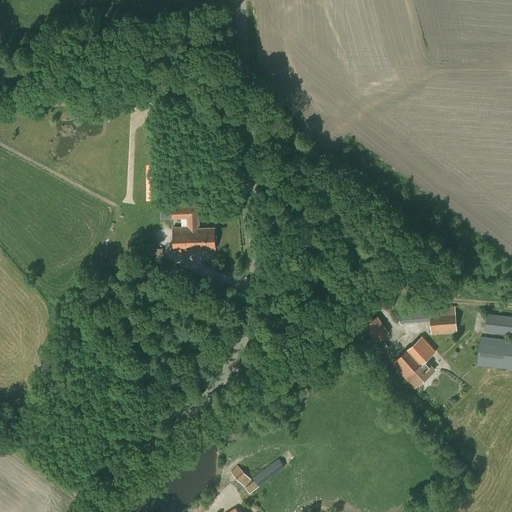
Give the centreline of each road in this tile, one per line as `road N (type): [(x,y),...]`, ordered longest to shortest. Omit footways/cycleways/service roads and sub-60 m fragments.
road 1 (unclassified): [(89,511),(100,488),(226,374),(247,331),(254,273),(241,0)]
road 2 (track): [(248,122),(172,89),(79,104),(0,103)]
